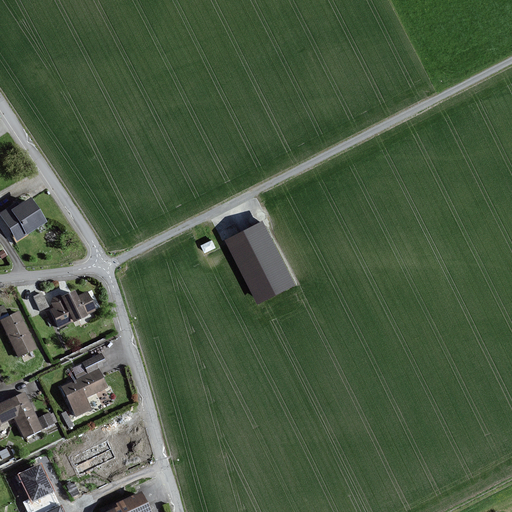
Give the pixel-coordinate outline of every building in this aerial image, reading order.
[(17,203),(1,213),(18,239),(46,221),(31,199),(19,207),(17,203)] [(293,285),(262,222),(232,238),(226,241),(257,303),(293,285)] [(60,295),(53,299),(54,301),(51,303),(54,308),(51,309),(60,328),(73,321),(87,314),(96,310),(87,292),(78,296),(75,290),(61,297),(60,295)] [(48,306),(42,293),(35,296),(40,309),(48,306)] [(1,320),(18,356),(36,348),(19,312),(1,320)] [(77,379),(62,386),(76,416),(91,409),(86,397),(107,387),(98,368),(106,365),(101,354),(83,362),(86,370),(75,375),(77,379)] [(37,419),(25,393),(7,402),(15,417),(24,437),(42,429),(37,419)] [(0,424),(15,417),(7,402),(0,405),(0,424)] [(55,422),(50,412),(39,418),(43,428),(55,422)] [(121,419),(94,432),(98,440),(125,427),(121,419)] [(73,457),(81,474),(116,457),(108,440),(73,457)] [(21,503),(24,511),(50,511),(59,508),(51,492),(48,485),(42,472),(24,480),(29,491),(18,496),(22,503),(21,503)] [(70,502),(62,486),(54,489),(62,506),(70,502)] [(119,508),(108,511),(150,511),(142,493),(117,503),(119,508)]
